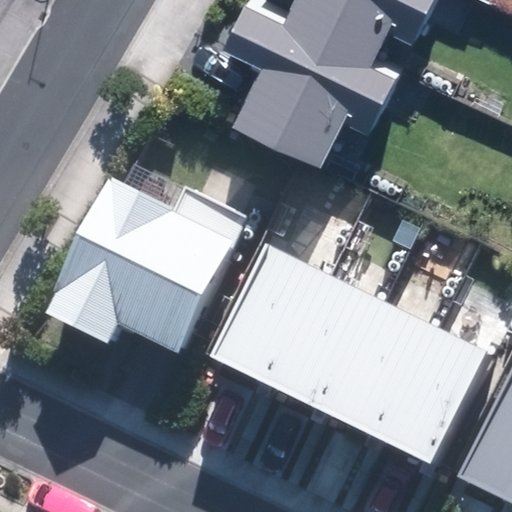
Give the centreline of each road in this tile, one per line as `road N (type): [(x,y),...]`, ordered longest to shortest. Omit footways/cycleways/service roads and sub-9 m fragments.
road 1 (residential): [(0,419),(190,511)]
road 2 (residential): [(0,182),(106,0)]
